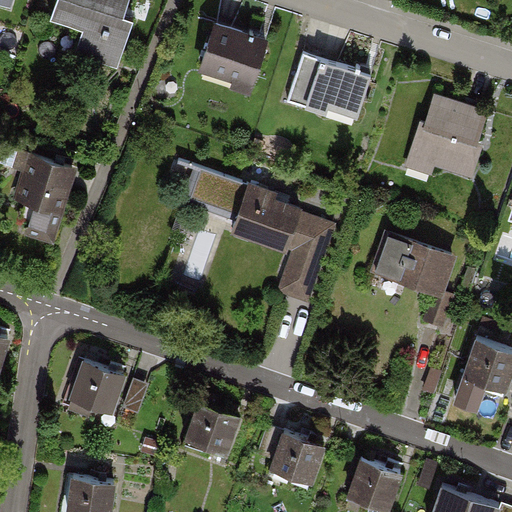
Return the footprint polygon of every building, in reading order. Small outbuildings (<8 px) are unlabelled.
[(56,0),(51,16),(86,26),(78,51),(119,63),(133,14),(124,11),(127,0),(56,0)] [(264,33),(210,16),(194,67),(248,84),(264,33)] [(369,73),(308,52),(291,101),(352,121),(369,73)] [(488,110),(434,91),(411,159),(465,178),(488,110)] [(4,144),(0,156),(0,161),(25,170),(15,199),(35,205),(27,228),(50,235),(72,166),(4,144)] [(241,185),(244,176),(205,163),(197,186),(232,198),(236,184),(241,185)] [(337,217),(245,183),(229,227),(290,250),(277,285),(307,297),(337,217)] [(456,249),(388,225),(372,268),(431,290),(422,314),(440,321),(450,294),(441,291),(456,249)] [(0,360),(9,334),(0,331),(0,360)] [(511,379),(511,360),(471,346),(453,397),(500,413),(511,379)] [(106,355),(106,369),(130,369),(130,355),(106,355)] [(131,381),(79,362),(64,401),(116,421),(131,381)] [(252,424),(205,407),(193,440),(240,456),(252,424)] [(334,453),(282,433),(268,469),(321,489),(334,453)] [(394,511),(407,480),(360,462),(346,498),(384,511),(394,511)] [(115,511),(119,481),(67,475),(62,511),(115,511)] [(511,511),(511,507),(440,484),(430,511),(511,511)]
